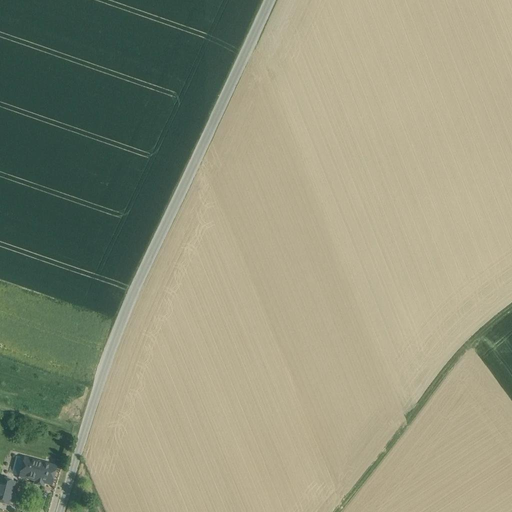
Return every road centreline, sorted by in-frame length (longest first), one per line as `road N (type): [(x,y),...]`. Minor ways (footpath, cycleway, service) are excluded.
road 1 (unclassified): [(58,511),(109,347),(271,0)]
road 2 (track): [(337,511),(470,351),(511,319)]
